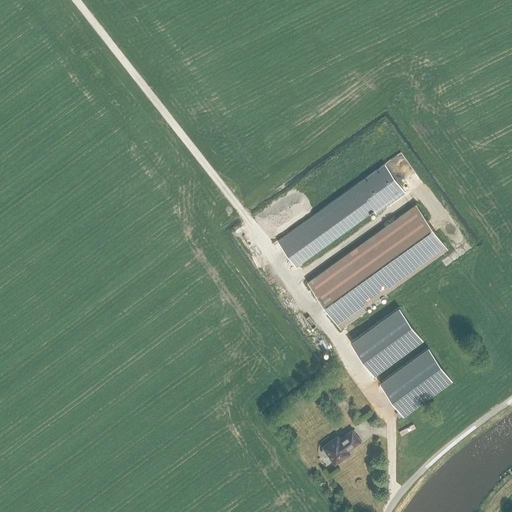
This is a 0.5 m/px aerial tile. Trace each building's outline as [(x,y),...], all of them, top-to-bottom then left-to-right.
[(385,163),(277,241),(296,266),(374,210),(376,213),(405,192),(385,163)] [(449,247),(418,203),(309,280),(342,327),(367,309),(366,306),(449,247)] [(374,374),(422,340),(399,307),(351,342),(374,374)] [(452,380),(428,348),(380,383),(403,415),(452,380)] [(361,441),(353,430),(340,439),(338,436),(323,446),(324,448),(323,449),(322,450),(322,451),(322,452),(322,454),(323,455),(324,456),(325,456),(326,456),(327,456),(329,455),(335,464),(346,456),(344,453),(361,441)]
